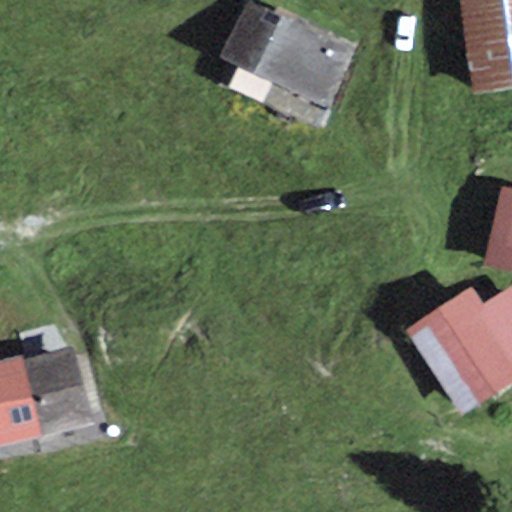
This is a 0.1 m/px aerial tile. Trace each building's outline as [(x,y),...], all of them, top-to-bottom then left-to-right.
[(350,48),(244,0),(243,0),(217,57),(323,106),(350,48)] [(511,0),(454,0),(467,92),(511,85),(511,0)] [(511,189),(498,186),(481,266),(511,272),(511,189)] [(469,285),(402,330),(459,414),(511,377),(511,288),(507,282),(480,301),(469,285)] [(70,344),(0,358),(0,441),(87,422),(70,344)]
